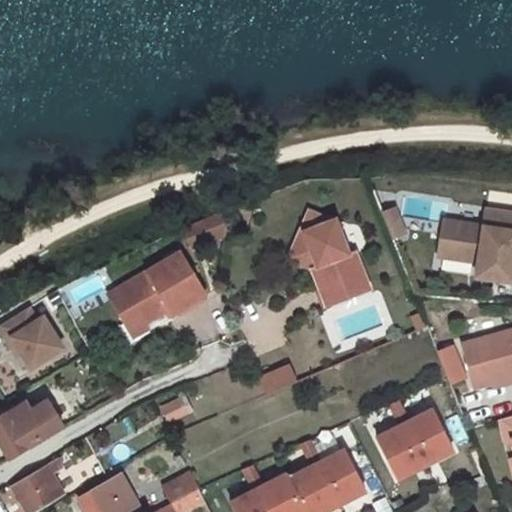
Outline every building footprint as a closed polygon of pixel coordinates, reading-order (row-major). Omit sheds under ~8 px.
[(396,205),(380,210),(389,239),(405,234),(396,205)] [(226,228),(227,207),(186,222),(194,241),(226,228)] [(311,210),(297,244),(314,252),(320,265),(315,267),(330,304),(372,287),(356,250),(350,252),(341,230),(344,223),(311,210)] [(511,223),(511,222),(495,219),(490,234),(507,239),(511,223)] [(511,223),(507,239),(490,234),(451,224),(442,258),(481,268),(477,283),(511,292),(511,288),(511,223)] [(297,244),(292,257),(315,267),(320,265),(314,252),(297,244)] [(166,309),(172,320),(207,301),(183,257),(109,297),(125,326),(120,328),(131,347),(150,337),(146,329),(161,320),(157,313),(166,309)] [(0,324),(0,327),(8,340),(12,338),(21,352),(31,368),(62,349),(43,318),(37,321),(29,308),(0,324)] [(511,376),(511,330),(464,343),(476,386),(511,376)] [(21,352),(12,338),(8,340),(16,355),(21,352)] [(265,395),(296,382),(288,363),(257,376),(265,395)] [(167,425),(193,413),(183,393),(157,405),(167,425)] [(398,473),(454,447),(434,405),(411,416),(400,395),(391,399),(401,421),(377,432),(398,473)] [(0,419),(0,436),(11,457),(65,428),(52,403),(34,412),(30,404),(0,419)] [(511,416),(503,419),(510,441),(511,440),(511,416)] [(309,511),(322,511),(368,489),(348,449),(324,460),(312,437),(303,441),(315,465),(292,477),(309,511)] [(257,489),(233,500),(239,511),(309,511),(292,477),(289,473),(266,484),(255,464),(246,468),(257,489)] [(52,465),(15,485),(29,511),(30,511),(57,497),(50,485),(60,478),(52,465)] [(144,511),(124,474),(110,482),(126,511),(144,511)] [(193,475),(165,488),(173,503),(200,490),(193,475)] [(126,511),(110,482),(81,496),(89,511),(126,511)] [(191,511),(209,503),(201,489),(200,490),(173,503),(154,511),(191,511)] [(375,511),(389,511),(384,498),(371,504),(375,511)]
